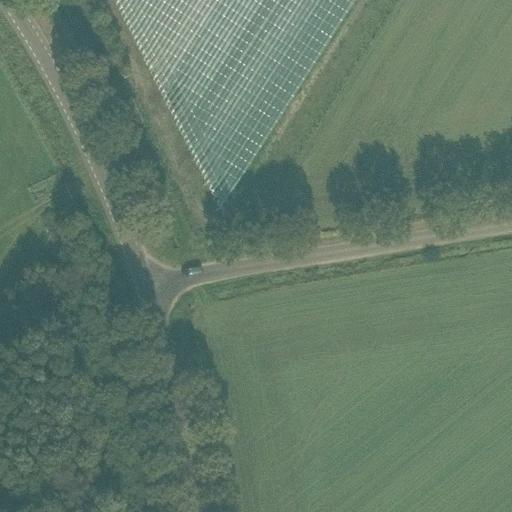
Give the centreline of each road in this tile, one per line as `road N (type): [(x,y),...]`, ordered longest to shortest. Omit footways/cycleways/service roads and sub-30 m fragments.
road 1 (unclassified): [(511,223),(136,277)]
road 2 (tertiary): [(136,277),(108,188),(43,54),(2,0)]
road 3 (tertiary): [(190,511),(136,277)]
